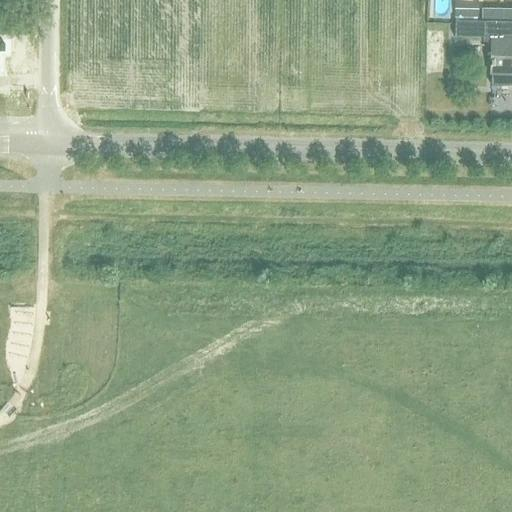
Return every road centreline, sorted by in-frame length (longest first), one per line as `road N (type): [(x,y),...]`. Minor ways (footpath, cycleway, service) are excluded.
road 1 (unclassified): [(48,145),(511,157)]
road 2 (unclassified): [(48,145),(48,0)]
